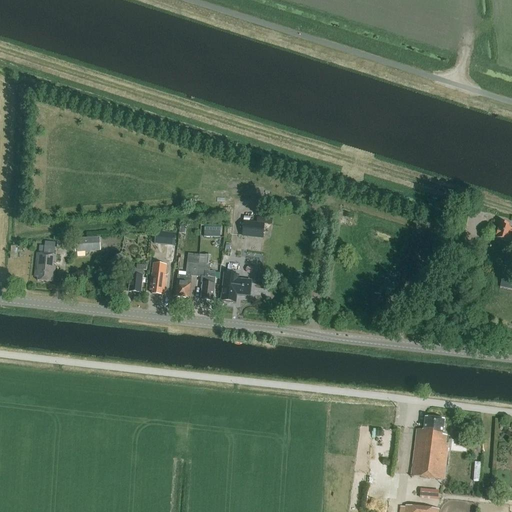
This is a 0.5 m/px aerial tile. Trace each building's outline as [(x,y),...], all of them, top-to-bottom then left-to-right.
[(263,239),(266,219),(258,218),(257,224),(244,222),(242,237),(263,239)] [(501,221),(495,239),(509,244),(511,237),(511,229),(508,228),(509,224),(501,221)] [(171,236),(169,259),(177,260),(180,236),(171,236)] [(101,252),(100,240),(75,241),(75,254),(101,252)] [(37,254),(34,278),(38,278),(37,281),(54,283),(56,268),(54,268),(55,265),(56,265),(57,256),(54,256),(55,243),(45,242),(44,246),(39,246),(38,254),(37,254)] [(197,278),(199,256),(188,254),(186,274),(178,273),(175,298),(189,299),(191,277),(197,278)] [(199,256),(197,278),(203,278),(203,286),(201,287),(201,290),(202,291),(201,301),(213,302),(215,280),(219,280),(220,274),(216,274),(216,273),(210,272),(211,256),(206,256),(199,256)] [(152,275),(150,291),(152,291),(152,295),(164,296),(166,277),(164,276),(165,266),(154,265),(153,275),(152,275)] [(143,271),(137,270),(135,270),(134,276),(131,275),(130,278),(129,279),(129,281),(130,282),(129,293),(141,294),(143,271)] [(238,277),(224,275),(221,302),(227,302),(227,303),(233,304),(233,303),(235,303),(236,295),(249,296),(251,282),(237,281),(238,277)] [(417,430),(411,477),(444,481),(448,444),(446,444),(447,436),(443,435),(445,421),(425,418),(424,431),(417,430)] [(438,501),(439,492),(420,490),(419,498),(438,501)]
